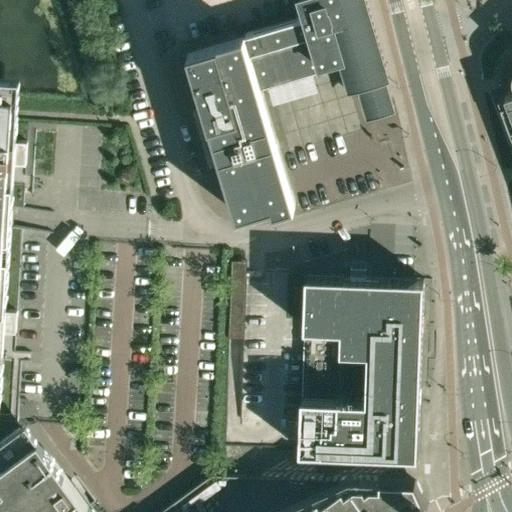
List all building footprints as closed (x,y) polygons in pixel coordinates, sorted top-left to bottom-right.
[(389,100),(389,98),(391,98),(384,73),(387,73),(385,66),(386,66),(366,0),(301,0),(306,15),(245,33),(245,32),(179,52),(190,90),(201,86),(205,100),(204,101),(238,214),(272,203),(274,209),(295,203),(261,86),(298,75),(298,76),(299,77),(299,78),(300,80),(302,81),(303,82),(305,82),(307,82),(309,82),(310,81),(311,80),(313,79),(313,77),(314,76),(314,74),(313,73),(313,71),(323,68),(322,62),(342,56),(351,83),(360,80),(367,105),(369,104),(371,105),(372,106),(374,107),(376,107),(378,108),(380,107),(381,107),(383,107),(384,106),(385,105),(387,104),(388,102),(388,101),(389,100)] [(511,133),(511,54),(509,58),(511,60),(511,82),(503,86),(506,94),(498,97),(511,133)] [(26,163),(27,163),(28,140),(17,140),(18,118),(18,114),(18,111),(20,77),(0,75),(0,413),(1,414),(2,400),(6,330),(16,330),(17,330),(18,309),(17,309),(7,308),(12,226),(12,225),(13,206),(13,205),(14,184),(14,183),(15,162),(26,163)] [(247,257),(232,257),(231,271),(246,271),(247,257)] [(246,271),(231,271),(228,333),(230,333),(244,333),(246,273),(246,271)] [(418,452),(424,277),(307,273),(305,317),(300,448),(418,452)] [(0,438),(0,501),(7,511),(413,511),(428,504),(417,481),(416,477),(350,474),(342,478),(212,473),(157,511),(96,511),(90,504),(89,504),(52,452),(27,419),(15,427),(0,438)]
